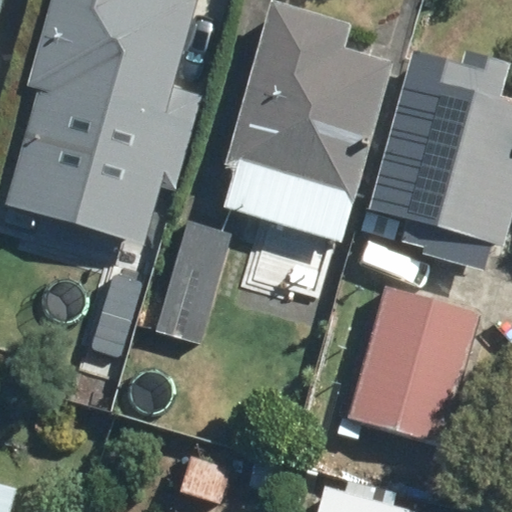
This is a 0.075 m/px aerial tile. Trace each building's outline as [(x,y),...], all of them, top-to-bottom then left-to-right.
[(52,0),(28,90),(159,126),(194,0),(52,0)] [(345,30),(273,11),(225,172),(236,175),(226,210),(340,242),(389,64),(340,49),(345,30)] [(464,77),(412,63),(369,217),(407,228),(402,246),(428,252),(426,258),(483,274),(489,247),(499,251),(511,203),(511,110),(496,106),(506,70),(468,59),(464,77)] [(169,182),(125,171),(104,242),(148,255),(169,182)] [(227,235),(187,224),(156,335),(196,346),(227,235)] [(382,288),(346,419),(439,445),(476,315),(382,288)] [(230,472),(190,461),(181,493),(221,504),(230,472)] [(0,511),(5,511),(11,492),(0,489),(0,511)]
